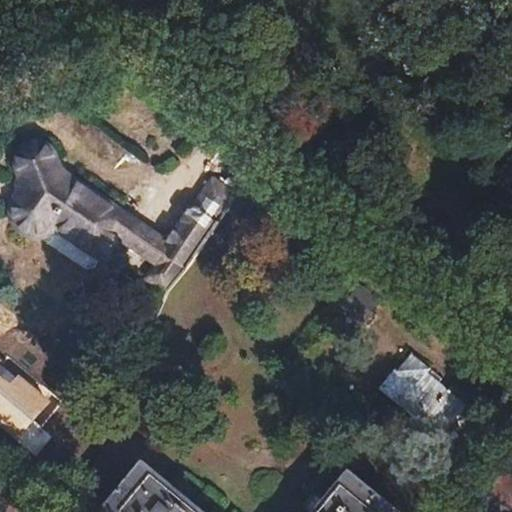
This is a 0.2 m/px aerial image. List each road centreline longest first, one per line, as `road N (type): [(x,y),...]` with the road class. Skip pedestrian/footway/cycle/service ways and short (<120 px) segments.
road 1 (residential): [(511,337),(137,23)]
road 2 (residential): [(137,23),(0,79)]
